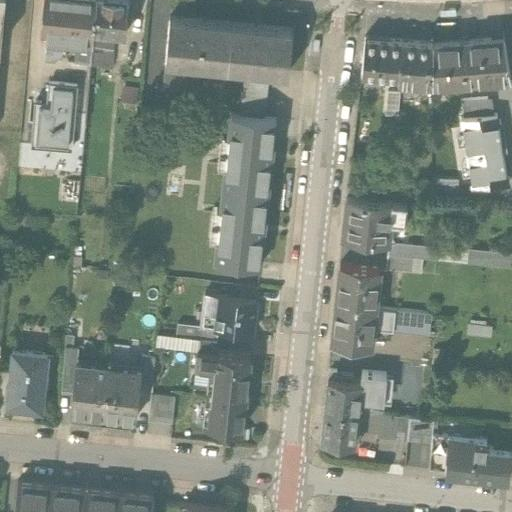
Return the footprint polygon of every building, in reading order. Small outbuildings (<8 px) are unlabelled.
[(61,42),(61,39),(77,41),(75,59),(91,60),(92,40),(93,31),(96,0),(44,0),(40,37),(47,37),(45,49),(50,50),(50,49),(54,49),(61,42)] [(129,0),(96,0),(93,31),(126,34),(129,0)] [(168,18),(162,86),(194,89),(196,64),(227,67),(231,24),(168,18)] [(292,29),(231,24),(227,67),(244,68),(269,71),(288,72),(292,29)] [(360,73),(399,77),(402,40),(364,36),(360,73)] [(504,37),(433,42),(432,84),(510,79),(504,37)] [(112,42),(92,40),(91,60),(90,71),(102,72),(104,52),(111,53),(112,42)] [(433,42),(402,40),(399,77),(398,82),(432,84),(433,42)] [(244,68),(238,115),(263,118),(269,71),(244,68)] [(31,144),(72,147),(77,83),(49,81),(47,101),(35,100),(31,144)] [(460,100),(461,118),(496,116),(494,97),(460,100)] [(229,114),(221,188),(266,193),(274,120),(263,118),(238,115),(229,114)] [(511,142),(508,115),(496,116),(461,118),(472,186),(511,183),(511,142)] [(432,142),(414,141),(413,165),(432,166),(432,142)] [(258,266),(266,193),(221,188),(214,262),(258,266)] [(406,204),(346,197),(342,237),(387,242),(388,241),(402,242),(406,204)] [(387,242),(385,268),(411,271),(413,257),(511,267),(511,253),(402,242),(388,241),(387,242)] [(339,263),(335,303),(375,307),(379,268),(339,263)] [(255,299),(204,294),(201,325),(214,327),(214,328),(217,328),(252,332),(255,299)] [(371,347),(375,307),(335,303),(331,342),(371,347)] [(395,309),(393,331),(429,334),(431,313),(395,309)] [(175,336),(216,340),(217,328),(214,328),(214,327),(201,325),(176,323),(175,336)] [(215,353),(216,340),(175,336),(173,349),(196,351),(215,353)] [(60,395),(73,396),(76,361),(77,347),(65,346),(60,395)] [(52,353),(12,349),(6,405),(40,409),(42,391),(49,391),(52,353)] [(211,394),(245,397),(249,356),(215,353),(196,351),(194,368),(213,369),(211,394)] [(141,355),(140,368),(141,368),(140,381),(152,382),(155,356),(141,355)] [(70,413),(102,416),(107,369),(94,368),(94,363),(76,361),(73,396),(70,413)] [(123,370),(107,369),(102,416),(136,419),(140,381),(141,368),(140,368),(124,366),(123,370)] [(327,378),(324,409),(359,413),(360,400),(362,382),(360,382),(353,381),(354,376),(336,374),(336,371),(329,371),(329,379),(327,378)] [(386,375),(361,373),(360,382),(362,382),(360,400),(383,402),(386,375)] [(148,420),(172,423),(175,395),(151,393),(148,420)] [(242,430),(245,397),(211,394),(206,393),(203,427),(242,430)] [(357,429),(359,413),(324,409),(321,441),(355,445),(357,429)] [(407,441),(410,418),(359,413),(357,429),(361,429),(360,432),(376,434),(376,438),(407,441)] [(486,440),(432,434),(430,453),(446,454),(444,474),(508,481),(511,451),(485,449),(486,440)] [(13,511),(82,511),(85,489),(17,482),(13,511)] [(151,511),(154,496),(85,489),(82,511),(151,511)]
